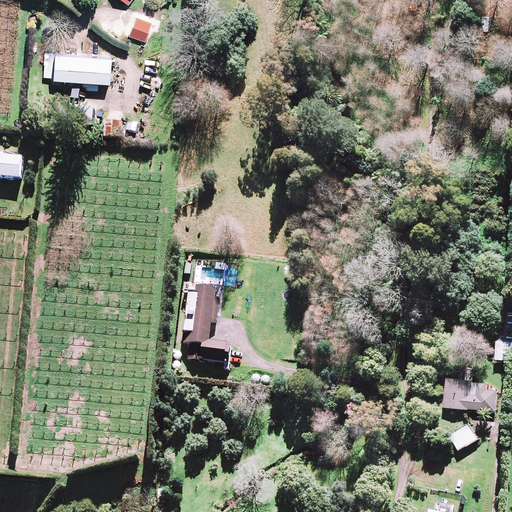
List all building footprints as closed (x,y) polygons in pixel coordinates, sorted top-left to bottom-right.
[(164,14),(143,6),(129,43),(144,48),(154,21),(160,24),(164,14)] [(45,50),(43,75),(51,75),(51,83),(61,84),(61,76),(109,78),(110,54),(45,50)] [(95,110),(71,106),(68,121),(92,125),(95,110)] [(123,123),(105,121),(104,137),(121,139),(123,123)] [(23,156),(0,154),(0,177),(21,179),(23,156)] [(218,324),(226,262),(198,259),(195,283),(192,283),(184,344),(191,344),(189,359),(226,364),(225,370),(229,370),(232,344),(210,342),(212,324),(218,324)] [(288,278),(297,272),(292,266),(284,272),(288,278)] [(511,357),(511,312),(500,311),(496,359),(511,361),(511,357)] [(443,364),(442,378),(440,395),(446,395),(445,407),(496,411),(497,391),(486,390),(487,384),(473,383),(473,380),(474,366),(443,364)] [(478,440),(470,424),(451,434),(459,450),(478,440)]
